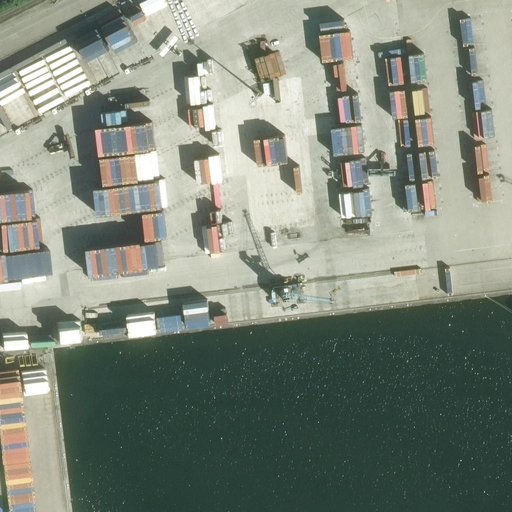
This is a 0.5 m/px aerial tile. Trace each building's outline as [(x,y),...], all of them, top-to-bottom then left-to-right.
[(215,71),(223,93),(284,69),(280,59),(273,62),(268,48),(252,54),(250,49),(236,54),(238,61),(215,71)] [(182,86),(155,96),(165,123),(147,130),(152,144),(156,143),(159,149),(183,140),(180,130),(187,127),(190,136),(206,130),(197,106),(190,108),(182,86)] [(86,131),(31,155),(42,181),(30,187),(41,211),(42,211),(54,237),(53,238),(62,257),(129,228),(86,131)] [(209,193),(163,212),(183,260),(200,253),(189,227),(218,215),(209,193)] [(60,320),(36,322),(38,346),(63,344),(60,320)]
